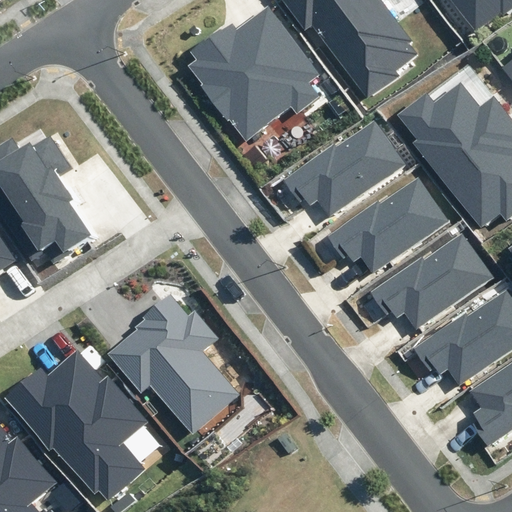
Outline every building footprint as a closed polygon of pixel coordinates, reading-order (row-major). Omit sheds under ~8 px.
[(280,0),(305,33),(312,27),(324,43),(318,47),(360,103),(398,75),(394,70),(416,54),(409,44),(413,41),(382,0),(280,0)] [(511,0),(451,0),(475,32),(500,14),(502,17),(511,9),(511,0)] [(290,109),(297,117),(323,97),(312,83),(322,75),(268,5),(237,28),(233,22),(193,53),(199,60),(190,67),(203,84),(201,85),(228,121),(230,119),(247,142),(290,109)] [(511,60),(502,67),(511,80),(511,60)] [(480,105),(461,80),(434,101),(427,93),(399,115),(419,140),(414,144),(481,228),(501,212),(507,220),(511,215),(511,116),(494,94),(480,105)] [(325,217),(403,164),(373,121),(335,147),(334,144),(281,179),(297,202),(302,198),(307,206),(315,201),(325,217)] [(19,149),(12,138),(0,146),(0,206),(33,255),(44,248),(54,263),(94,236),(71,202),(74,199),(56,171),(68,163),(50,136),(33,147),(29,143),(19,149)] [(371,272),(448,220),(419,177),(381,202),(379,200),(327,235),(342,257),(347,254),(353,262),(360,257),(371,272)] [(415,329),(492,277),(463,234),(425,259),(423,257),(371,292),(386,314),(391,311),(397,319),(404,314),(415,329)] [(0,267),(13,259),(0,239),(0,267)] [(459,385),(511,349),(511,296),(507,289),(469,315),(467,312),(415,347),(431,370),(435,366),(441,374),(449,369),(459,385)] [(188,315),(170,294),(143,317),(145,320),(136,328),(138,330),(110,354),(141,392),(150,385),(193,435),(241,395),(205,351),(220,338),(195,309),(188,315)] [(98,491),(108,502),(145,471),(122,445),(147,423),(107,378),(104,381),(78,350),(48,376),(42,368),(5,400),(51,453),(55,449),(94,494),(98,491)] [(511,361),(468,391),(479,407),(471,412),(477,420),(472,423),(487,446),(511,428),(511,361)] [(38,511),(31,504),(56,483),(17,437),(13,440),(0,423),(0,511),(38,511)]
